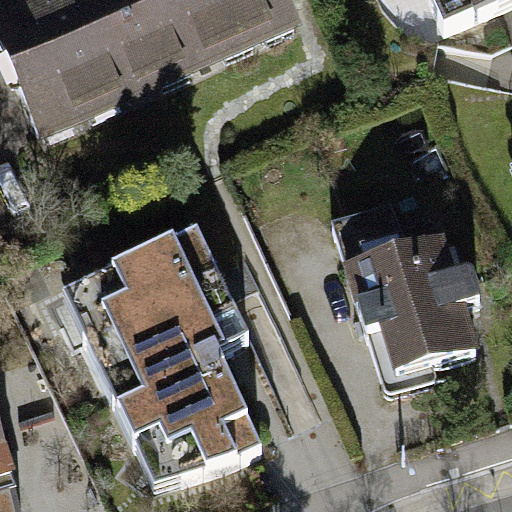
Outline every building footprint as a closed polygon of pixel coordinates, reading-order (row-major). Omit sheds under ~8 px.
[(29,16),(0,28),(0,58),(49,164),(192,99),(146,0),(84,0),(85,0),(33,24),(29,16)] [(146,0),(192,99),(306,47),(283,0),(146,0)] [(511,0),(424,0),(443,39),(511,6),(511,0)] [(392,214),(330,234),(380,390),(475,360),(460,312),(475,307),(467,282),(452,287),(439,248),(411,257),(392,214)] [(205,231),(71,291),(160,485),(234,461),(266,447),(223,354),(255,340),(205,231)] [(12,511),(0,471),(0,511),(12,511)]
